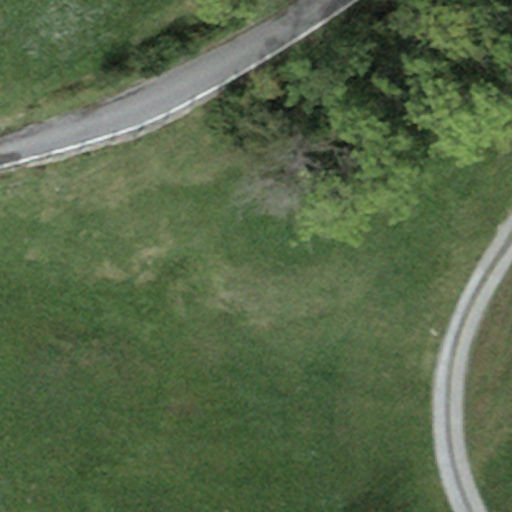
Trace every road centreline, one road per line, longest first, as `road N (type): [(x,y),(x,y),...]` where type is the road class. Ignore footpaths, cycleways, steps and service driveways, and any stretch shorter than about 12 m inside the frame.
road 1 (tertiary): [(0,149),(163,94),(330,0)]
road 2 (unclassified): [(511,249),(453,341),(460,511)]
